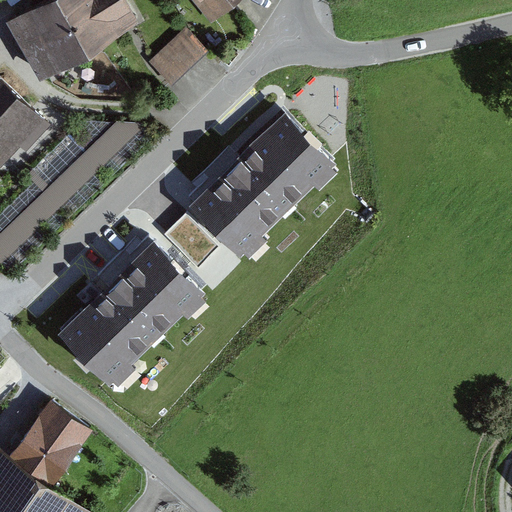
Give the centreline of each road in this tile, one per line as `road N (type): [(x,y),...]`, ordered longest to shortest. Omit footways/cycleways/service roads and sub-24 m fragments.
road 1 (residential): [(277,44),(0,311)]
road 2 (unclassified): [(511,22),(383,55),(277,44)]
road 3 (unclassified): [(167,475),(0,323)]
road 4 (unknown): [(0,192),(75,117),(22,37)]
